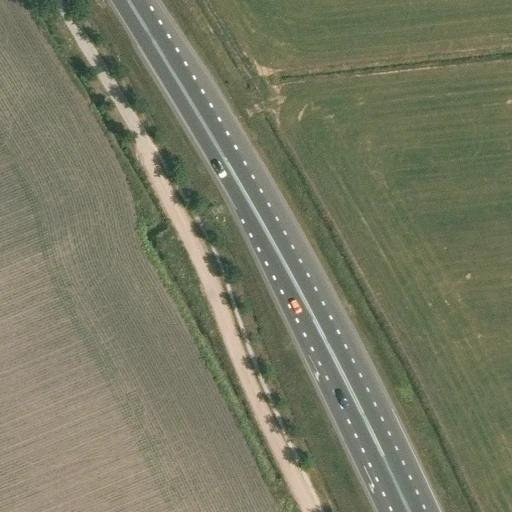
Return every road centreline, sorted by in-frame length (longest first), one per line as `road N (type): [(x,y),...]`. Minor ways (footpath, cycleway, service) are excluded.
road 1 (trunk): [(406,511),(309,313),(127,0)]
road 2 (track): [(143,140),(309,511)]
road 3 (unclassified): [(56,0),(143,140)]
